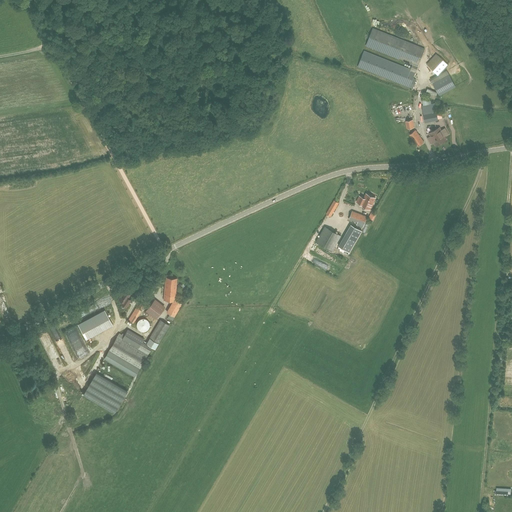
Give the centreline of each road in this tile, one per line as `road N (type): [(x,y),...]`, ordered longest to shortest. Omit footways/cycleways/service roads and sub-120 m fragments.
road 1 (unclassified): [(0,336),(164,249),(342,171),(511,147)]
road 2 (track): [(479,153),(479,173),(325,511)]
road 3 (track): [(511,148),(480,511)]
road 4 (track): [(28,0),(164,249)]
road 5 (track): [(58,511),(81,473),(59,396)]
